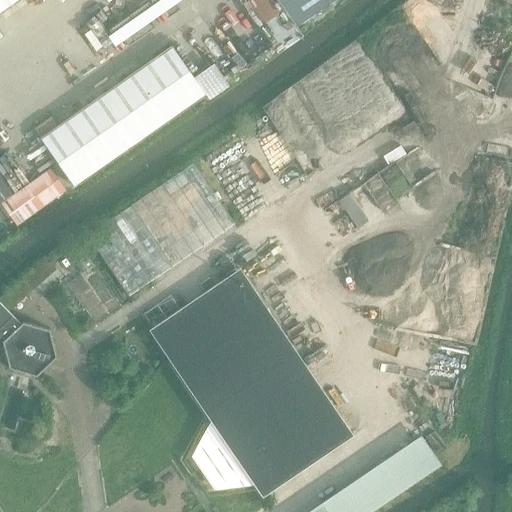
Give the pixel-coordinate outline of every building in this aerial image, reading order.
[(0,0),(0,12),(17,0),(0,0)] [(277,0),(295,26),(333,0),(277,0)] [(94,17),(84,24),(103,50),(112,43),(94,17)] [(170,47),(121,81),(155,129),(204,95),(170,47)] [(121,81),(89,104),(122,152),(155,129),(121,81)] [(89,104),(56,127),(90,175),(122,152),(89,104)] [(90,175),(56,127),(39,139),(73,187),(90,175)] [(0,179),(0,205),(12,197),(0,179)] [(130,208),(87,237),(128,298),(171,269),(130,208)] [(79,248),(69,255),(82,275),(93,268),(79,248)] [(237,274),(153,332),(214,421),(193,461),(211,488),(255,483),(262,492),(347,435),(237,274)] [(20,280),(7,290),(18,302),(30,291),(20,280)] [(22,322),(18,325),(7,314),(8,313),(0,304),(0,339),(2,341),(9,369),(35,376),(55,357),(49,329),(22,322)] [(372,511),(440,466),(421,439),(313,511),(372,511)]
